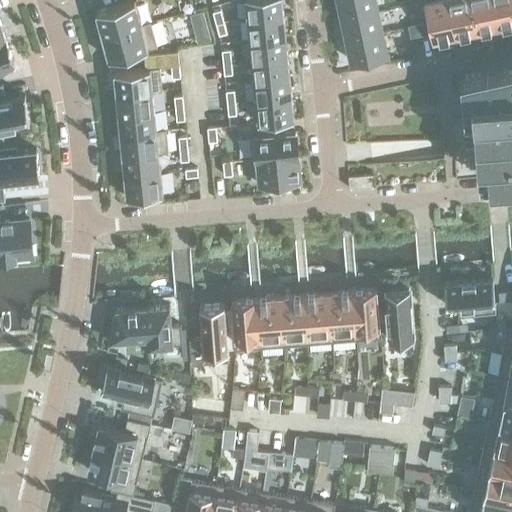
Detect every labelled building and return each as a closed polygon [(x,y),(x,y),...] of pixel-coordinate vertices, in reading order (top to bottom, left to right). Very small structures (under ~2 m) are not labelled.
[(151,20),(150,20),(141,22),(134,0),(131,0),(96,10),(103,34),(151,20)] [(245,0),(247,17),(284,14),(282,0),(245,0)] [(338,0),(342,17),(378,9),(375,0),(338,0)] [(455,34),(447,0),(424,0),(433,39),(455,34)] [(469,0),(447,0),(455,34),(476,29),(469,0)] [(469,0),(476,29),(498,25),(492,0),(469,0)] [(511,0),(492,0),(498,25),(511,21),(511,0)] [(213,10),(216,22),(224,20),(220,8),(213,10)] [(342,17),(347,38),(382,30),(378,9),(342,17)] [(284,14),(247,17),(249,38),(286,34),(284,14)] [(109,58),(157,45),(151,20),(103,34),(109,58)] [(227,31),(224,20),(216,22),(219,33),(227,31)] [(424,20),(416,22),(418,34),(426,32),(424,20)] [(408,24),(410,35),(418,34),(416,22),(408,24)] [(387,53),(382,30),(347,38),(351,60),(387,53)] [(286,34),(249,38),(251,58),(288,54),(286,34)] [(0,64),(13,60),(6,37),(0,38),(0,64)] [(222,49),(223,61),(231,60),(230,48),(222,49)] [(171,64),(179,63),(178,49),(144,52),(145,67),(160,65),(171,64)] [(288,54),(251,58),(252,66),(253,78),(290,74),(288,54)] [(232,72),(231,60),(223,61),(224,73),(232,72)] [(511,60),(461,71),(463,91),(473,90),(478,155),(488,154),(490,176),(511,173),(511,60)] [(171,64),(172,76),(181,75),(179,63),(171,64)] [(162,87),(160,65),(145,67),(114,70),(116,92),(162,87)] [(255,98),(292,95),(290,74),(253,78),(255,95),(255,98)] [(118,113),(154,109),(152,90),(162,88),(162,87),(116,92),(118,113)] [(226,89),(227,101),(235,100),(234,88),(226,89)] [(0,124),(30,119),(25,93),(0,98),(0,124)] [(174,95),(175,107),(184,106),(182,94),(174,95)] [(292,95),(255,98),(258,121),(294,117),(292,95)] [(236,112),(235,100),(227,101),(228,113),(236,112)] [(185,118),(184,106),(175,107),(177,119),(185,118)] [(166,127),(156,128),(154,109),(118,113),(120,133),(166,128),(166,127)] [(209,140),(217,139),(216,125),(207,126),(209,140)] [(122,153),(168,149),(166,128),(120,133),(122,153)] [(295,130),(251,134),(253,156),(248,156),(248,157),(298,152),(295,130)] [(178,135),(180,147),(188,146),(187,134),(178,135)] [(0,198),(5,198),(3,179),(39,176),(39,172),(38,163),(37,159),(38,159),(37,150),(36,146),(18,148),(17,143),(0,144),(0,198)] [(189,158),(188,146),(180,147),(181,159),(189,158)] [(168,149),(122,153),(124,173),(160,170),(158,150),(168,149)] [(300,175),(298,152),(248,157),(250,180),(273,177),(274,185),(288,184),(287,176),(300,175)] [(233,173),(231,159),(223,160),(224,174),(233,173)] [(185,167),(186,175),(198,174),(197,166),(185,167)] [(160,170),(124,173),(126,196),(163,192),(160,170)] [(373,172),(349,175),(349,186),(373,185),(373,172)] [(0,258),(16,257),(16,256),(33,255),(29,217),(0,219),(0,258)] [(495,311),(495,301),(493,277),(445,281),(447,304),(473,302),(473,313),(495,311)] [(381,336),(377,286),(352,288),(356,338),(381,336)] [(385,289),(389,337),(413,335),(409,287),(385,289)] [(352,288),(328,290),(332,340),(356,338),(352,288)] [(332,340),(328,290),(304,292),(308,342),(332,340)] [(304,292),(280,294),(284,344),(308,342),(304,292)] [(280,294),(256,296),(260,346),(284,344),(280,294)] [(260,346),(256,296),(231,298),(235,348),(260,346)] [(203,336),(189,337),(192,363),(206,361),(205,351),(228,350),(224,302),(200,304),(203,336)] [(170,303),(147,305),(150,345),(182,342),(181,322),(171,323),(170,303)] [(115,307),(109,338),(148,335),(149,345),(150,345),(147,305),(115,307)] [(504,313),(496,314),(496,326),(505,326),(504,313)] [(446,323),(446,331),(459,330),(458,322),(446,323)] [(502,350),(511,351),(511,327),(507,326),(502,350)] [(444,343),(444,351),(456,350),(456,342),(444,343)] [(444,351),(445,359),(457,358),(457,350),(444,351)] [(511,351),(502,350),(498,373),(511,376),(511,351)] [(139,360),(137,368),(149,371),(151,363),(139,360)] [(120,368),(108,366),(102,388),(124,393),(121,406),(153,414),(162,378),(120,368)] [(179,370),(177,378),(189,381),(190,372),(179,370)] [(494,396),(511,399),(511,376),(498,373),(494,396)] [(246,379),(246,387),(258,389),(259,380),(246,379)] [(259,380),(258,389),(270,390),(271,382),(259,380)] [(295,384),(294,392),(306,393),(307,385),(295,384)] [(439,384),(439,392),(451,392),(451,384),(439,384)] [(307,385),(306,393),(319,395),(319,386),(307,385)] [(344,389),(343,397),(355,398),(356,390),(344,389)] [(356,390),(355,398),(367,399),(368,391),(356,390)] [(439,392),(439,400),(451,400),(451,392),(439,392)] [(381,393),(380,401),(393,402),(394,394),(381,393)] [(511,399),(494,396),(489,419),(511,423),(511,399)] [(193,412),(192,420),(204,422),(205,413),(193,412)] [(94,428),(90,444),(142,457),(150,422),(127,416),(124,428),(99,422),(97,429),(94,428)] [(180,417),(178,428),(189,430),(192,419),(180,417)] [(511,423),(489,419),(484,442),(511,448),(511,423)] [(433,423),(431,431),(443,433),(445,425),(433,423)] [(295,448),(307,450),(309,439),(297,437),(295,448)] [(328,464),(341,465),(344,441),(331,439),(328,464)] [(511,448),(484,442),(479,466),(511,472),(511,448)] [(379,470),(382,444),(369,443),(367,468),(379,470)] [(134,492),(142,457),(90,444),(86,460),(90,461),(88,468),(113,474),(110,486),(134,492)] [(395,446),(382,444),(379,470),(392,471),(395,446)] [(233,446),(232,454),(244,456),(245,447),(233,446)] [(430,447),(428,455),(440,457),(442,449),(430,447)] [(257,449),(256,457),(268,458),(269,450),(257,449)] [(269,450),(268,458),(280,460),(281,451),(269,450)] [(428,455),(427,462),(439,465),(440,457),(428,455)] [(473,489),(511,497),(511,472),(479,466),(473,489)] [(210,511),(216,482),(191,478),(185,511),(210,511)] [(235,511),(239,486),(216,482),(210,511),(235,511)] [(102,491),(82,486),(81,494),(76,493),(71,511),(123,511),(124,508),(140,511),(151,511),(155,497),(117,488),(115,496),(102,493),(102,491)] [(259,511),(263,490),(239,486),(235,511),(259,511)] [(511,511),(511,497),(473,489),(468,511),(511,511)] [(283,511),(287,494),(263,490),(259,511),(283,511)] [(416,493),(414,502),(426,504),(428,496),(416,493)] [(287,494),(283,511),(308,511),(310,498),(287,494)] [(310,498),(308,511),(333,511),(335,502),(310,498)] [(373,511),(374,506),(350,503),(348,511),(373,511)] [(416,503),(414,511),(433,511),(434,507),(416,503)]
